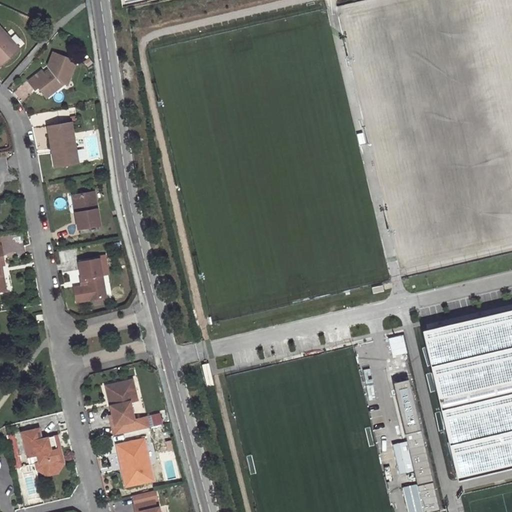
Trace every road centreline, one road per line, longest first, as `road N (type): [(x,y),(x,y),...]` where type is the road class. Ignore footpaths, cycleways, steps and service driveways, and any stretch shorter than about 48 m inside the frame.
road 1 (unclassified): [(100,0),(128,198),(208,511)]
road 2 (residential): [(94,495),(19,132),(0,103)]
